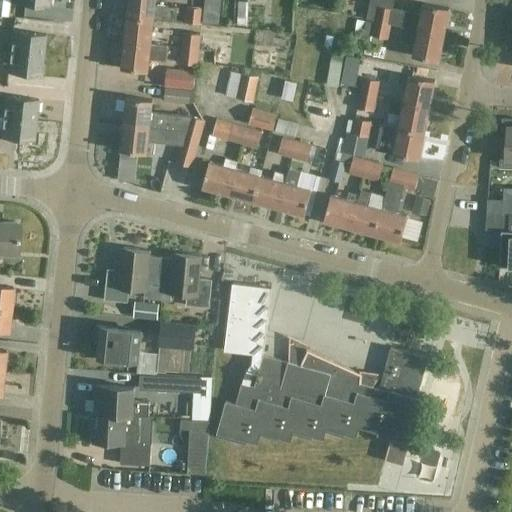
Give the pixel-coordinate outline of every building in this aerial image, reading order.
[(129,0),(128,15),(154,18),(154,17),(165,19),(166,6),(156,5),(156,0),(129,0)] [(243,0),(242,22),(252,22),(253,0),(243,0)] [(413,15),(411,27),(445,34),(450,8),(424,2),(421,17),(413,15)] [(375,19),(374,19),(391,23),(394,8),(377,4),(375,12),(357,8),(355,15),(375,19)] [(186,6),(185,20),(202,22),(204,7),(186,6)] [(153,32),(154,18),(128,15),(125,41),(159,45),(159,44),(160,33),(153,32)] [(388,38),(391,23),(374,19),(374,23),(358,19),(355,37),(370,40),(371,34),(388,38)] [(234,57),(260,41),(249,23),(224,39),(234,57)] [(439,61),(445,34),(411,27),(408,41),(416,43),(413,55),(439,61)] [(0,42),(0,50),(43,56),(45,35),(12,31),(11,39),(2,38),(2,43),(0,42)] [(184,33),(182,48),(199,50),(201,35),(184,33)] [(159,45),(125,41),(122,68),(148,71),(150,55),(164,56),(166,45),(159,44),(159,45)] [(197,65),(199,50),(182,48),(180,62),(197,65)] [(41,77),(43,56),(0,50),(0,56),(9,57),(7,73),(41,77)] [(254,50),(253,58),(276,61),(277,52),(254,50)] [(209,58),(206,85),(226,88),(225,96),(255,100),(259,74),(230,70),(231,61),(209,58)] [(195,71),(167,68),(165,86),(193,89),(195,71)] [(410,74),(404,100),(404,101),(430,106),(435,80),(410,74)] [(287,77),(287,94),(297,94),(298,77),(287,77)] [(363,77),(359,92),(377,96),(380,81),(363,77)] [(194,101),(195,91),(165,88),(164,101),(190,103),(190,101),(194,101)] [(374,110),(377,96),(359,92),(359,97),(349,95),(346,105),(374,110)] [(0,115),(3,116),(3,117),(36,120),(38,99),(5,96),(4,103),(0,102),(0,115)] [(205,120),(190,116),(152,112),(153,99),(126,97),(124,124),(150,126),(186,130),(201,134),(205,120)] [(425,132),(430,106),(404,101),(404,100),(396,98),(394,110),(402,112),(399,125),(399,127),(425,132)] [(277,113),(254,107),(249,123),(273,129),(277,113)] [(300,130),(300,117),(281,116),(280,129),(300,130)] [(36,120),(3,117),(0,138),(33,142),(36,120)] [(351,132),(369,136),(373,121),(355,117),(351,132)] [(218,136),(242,143),(247,126),(218,118),(213,135),(210,134),(206,147),(214,149),(218,136)] [(506,154),(500,154),(499,167),(511,168),(511,118),(502,118),(501,138),(506,139),(506,154)] [(419,159),(425,132),(399,127),(399,125),(381,122),(378,136),(396,140),(394,154),(419,159)] [(150,126),(124,124),(121,151),(147,153),(148,142),(182,145),(186,130),(150,126)] [(247,126),(242,143),(257,147),(262,131),(247,126)] [(201,134),(186,130),(182,145),(177,163),(192,167),(201,134)] [(278,152),(293,157),(298,140),(283,136),(278,152)] [(288,176),(279,207),(305,214),(312,189),(297,185),(304,160),(308,161),(310,155),(315,157),(318,154),(320,148),(312,145),(298,140),(293,157),(287,176),(288,176)] [(363,176),(369,158),(349,152),(338,149),(329,177),(341,181),(347,161),(351,162),(349,172),(363,176)] [(203,186),(228,193),(237,161),(226,158),(224,165),(210,161),(203,186)] [(383,162),(370,158),(369,158),(363,176),(378,180),(383,162)] [(250,165),(237,161),(228,193),(254,200),(261,175),(248,171),(250,165)] [(408,216),(396,212),(403,187),(415,190),(419,174),(394,167),(382,208),(375,234),(401,241),(408,216)] [(275,179),(261,175),(254,200),(279,207),(288,176),(287,176),(277,173),(275,179)] [(511,200),(511,187),(504,187),(503,200),(511,200)] [(382,208),(369,205),(372,193),(360,190),(359,193),(359,194),(350,227),(375,234),(382,208)] [(359,194),(359,193),(349,191),(346,198),(331,194),(324,220),(350,227),(359,194)] [(0,251),(16,253),(18,223),(0,221),(0,251)] [(511,230),(501,230),(500,265),(508,266),(508,267),(511,267),(511,230)] [(123,247),(121,260),(114,260),(113,269),(107,268),(104,299),(128,301),(129,290),(145,291),(144,298),(157,300),(162,257),(149,255),(150,250),(123,247)] [(162,257),(157,300),(171,301),(172,294),(187,296),(186,306),(209,308),(212,279),(200,278),(202,255),(175,253),(174,258),(162,257)] [(304,356),(293,353),(290,362),(263,354),(272,286),(232,282),(224,349),(253,352),(252,361),(248,368),(245,372),(242,381),(236,403),(226,400),(217,432),(258,444),(258,442),(257,441),(260,431),(280,437),(280,439),(290,441),(291,440),(290,439),(292,429),(313,435),(313,436),(323,439),(323,438),(322,438),(325,427),(346,433),(345,434),(356,437),(356,436),(355,435),(358,425),(379,430),(378,435),(391,439),(385,460),(403,465),(422,398),(417,397),(429,357),(391,347),(379,389),(361,384),(362,374),(308,348),(304,356)] [(0,285),(0,307),(10,309),(13,287),(0,285)] [(160,303),(135,301),(134,317),(158,319),(160,303)] [(0,330),(8,331),(10,309),(0,307),(0,330)] [(162,319),(157,370),(166,371),(168,346),(193,348),(196,322),(162,319)] [(339,341),(343,341),(344,331),(361,333),(362,324),(341,322),(339,341)] [(142,331),(101,327),(97,326),(96,341),(100,342),(98,357),(138,361),(142,331)] [(140,390),(200,393),(201,379),(141,376),(140,390)] [(96,386),(95,414),(139,416),(149,417),(150,402),(134,401),(134,388),(96,386)] [(139,416),(95,414),(93,442),(122,444),(121,463),(150,465),(151,444),(137,443),(139,416)] [(189,419),(188,440),(191,440),(190,446),(206,447),(208,420),(189,419)]
